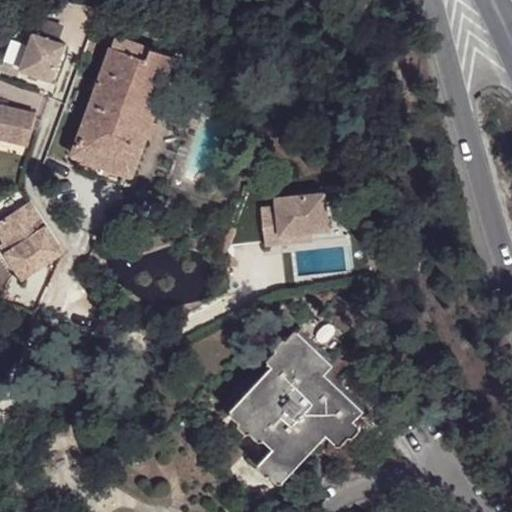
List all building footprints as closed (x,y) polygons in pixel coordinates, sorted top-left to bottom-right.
[(64,37),(32,25),(19,63),(50,74),(64,37)] [(111,36),(69,153),(127,174),(169,58),(111,36)] [(0,134),(24,142),(33,110),(0,100),(0,134)] [(277,240),(307,238),(324,236),(322,198),(275,201),(276,211),(259,212),(261,250),(277,249),(277,240)] [(60,253),(28,201),(0,218),(0,234),(4,240),(9,249),(4,251),(20,277),(60,253)] [(308,247),(307,238),(277,240),(277,249),(308,247)] [(9,249),(4,240),(0,242),(0,243),(4,251),(9,249)] [(332,362),(294,329),(288,336),(283,335),(274,344),(276,348),(267,359),(271,363),(230,408),(237,415),(238,422),(246,429),(249,428),(260,438),(265,436),(273,444),(256,462),(266,472),(269,470),(279,479),(326,431),(337,441),(341,441),(350,432),(351,434),(361,424),(353,417),(363,405),(324,371),(332,362)]
